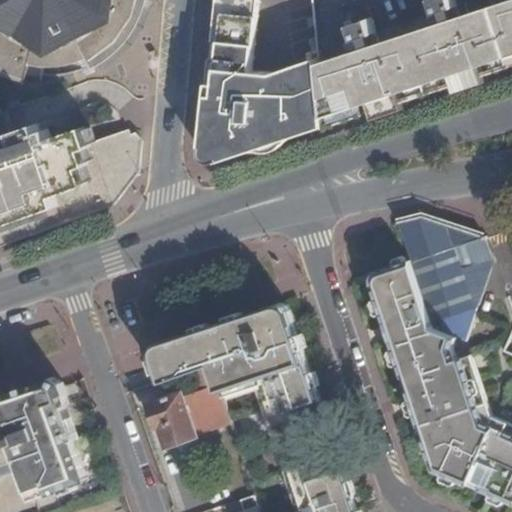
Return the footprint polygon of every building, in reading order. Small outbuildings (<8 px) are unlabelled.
[(95,64),(105,58),(101,51),(113,41),(122,30),(130,17),(134,7),(136,0),(0,0),(0,66),(10,72),(25,79),(32,63),(52,64),(66,62),(88,53),(95,64)] [(101,51),(105,58),(114,51),(123,42),(132,29),(140,15),(145,0),(136,0),(134,7),(130,17),(122,30),(113,41),(101,51)] [(215,0),(202,145),(201,154),(202,163),(205,171),(210,173),(234,166),(323,138),(322,126),(316,73),(316,71),(273,86),(251,84),(257,0),(215,0)] [(432,35),(455,82),(499,68),(511,63),(511,8),(461,26),(451,0),(432,7),(437,23),(441,32),(432,35)] [(437,23),(427,26),(430,36),(432,35),(441,32),(437,23)] [(322,126),(455,82),(432,35),(430,36),(379,53),(370,27),(350,34),(356,52),(359,60),(346,64),(316,73),(322,126)] [(359,60),(356,52),(344,55),(346,64),(359,60)] [(0,253),(5,251),(83,221),(115,209),(137,181),(140,144),(134,139),(129,141),(127,137),(80,153),(73,136),(42,147),(38,139),(29,142),(25,134),(4,141),(0,130),(0,253)] [(488,236),(402,222),(412,254),(415,263),(434,320),(457,313),(484,304),(498,263),(488,236)] [(415,263),(412,254),(372,266),(375,273),(415,263)] [(415,263),(375,273),(407,371),(412,369),(417,382),(412,383),(424,418),(429,417),(433,429),(428,431),(440,465),(490,489),(464,411),(437,330),(434,320),(415,263)] [(221,382),(223,387),(260,373),(279,429),(309,419),(305,409),(328,401),(331,396),(300,305),(291,299),(253,312),(237,318),(218,324),(202,329),(214,364),(221,382)] [(236,315),(237,318),(253,312),(252,309),(236,315)] [(457,313),(434,320),(437,330),(441,330),(461,323),(457,313)] [(148,375),(152,384),(199,369),(214,364),(202,329),(145,347),(143,353),(143,363),(148,375)] [(464,411),(490,489),(511,499),(511,431),(492,422),(487,408),(469,358),(458,363),(452,348),(457,334),(441,330),(437,330),(464,411)] [(204,387),(221,382),(214,364),(199,369),(204,387)] [(58,376),(0,394),(0,400),(15,442),(37,502),(40,508),(96,491),(77,439),(69,419),(73,417),(69,404),(64,394),(70,391),(66,379),(58,376)] [(163,426),(170,446),(200,435),(184,386),(151,397),(161,426),(163,426)] [(75,403),(70,391),(64,394),(69,404),(75,403)] [(0,511),(6,511),(37,502),(15,442),(0,400),(0,511)] [(75,417),(73,417),(69,419),(77,439),(83,437),(75,417)] [(371,511),(358,473),(353,462),(347,458),(324,466),(321,457),(292,467),(306,511),(371,511)]
